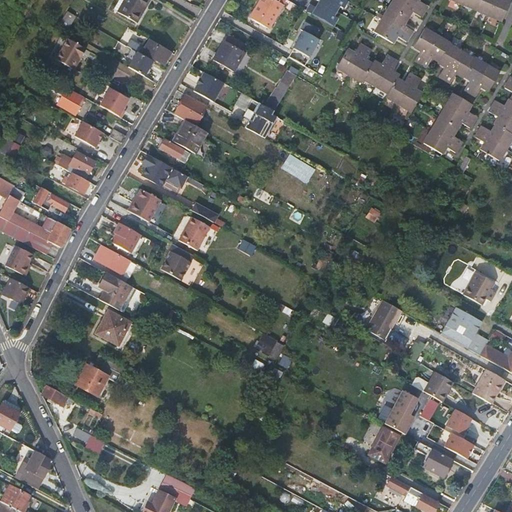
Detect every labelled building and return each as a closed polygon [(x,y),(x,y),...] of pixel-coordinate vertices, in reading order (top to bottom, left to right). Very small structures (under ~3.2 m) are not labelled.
[(148,0),(125,0),(118,13),(136,24),(149,0),(148,0)] [(250,0),(245,9),(272,24),(282,5),(274,0),(250,0)] [(312,6),(308,13),(328,25),(334,28),(338,20),(335,17),(340,7),(344,10),(348,2),(348,1),(345,0),(322,0),(317,9),(312,6)] [(423,17),(426,11),(407,0),(394,0),(390,7),(409,18),(414,11),(423,17)] [(407,0),(426,11),(430,5),(421,0),(407,0)] [(464,0),(463,4),(476,10),(480,0),(464,0)] [(480,0),(476,10),(489,15),(495,0),(480,0)] [(495,0),(489,15),(503,22),(511,2),(506,0),(495,0)] [(405,25),(409,18),(390,7),(383,20),(411,36),(415,31),(405,25)] [(58,25),(66,31),(76,17),(66,12),(58,25)] [(408,42),(411,36),(383,20),(376,33),(394,44),(398,36),(408,42)] [(333,49),(335,51),(345,34),(334,28),(328,25),(327,27),(341,35),(333,49)] [(320,40),(302,31),(293,48),(310,57),(320,40)] [(420,64),(422,66),(439,38),(427,31),(415,50),(422,54),(417,63),(420,64)] [(433,61),(440,65),(451,47),(452,45),(439,38),(422,66),(425,67),(428,69),(433,61)] [(58,56),(74,65),(84,49),(68,39),(58,56)] [(141,55),(153,63),(154,61),(164,66),(172,54),(149,40),(141,55)] [(234,71),(244,52),(224,41),(212,62),(224,69),(226,66),(234,71)] [(350,76),(367,49),(363,46),(361,45),(355,54),(349,50),(338,69),(350,76)] [(444,78),(447,80),(463,54),(451,47),(440,65),(440,66),(446,70),(441,77),(444,78)] [(126,54),(135,59),(137,53),(129,48),(126,54)] [(369,50),(367,49),(350,76),(362,83),(364,81),(373,65),(366,61),(372,52),(369,50)] [(129,68),(144,77),(153,63),(141,55),(137,53),(135,59),(129,68)] [(464,80),(465,79),(475,61),(463,54),(447,80),(451,83),(452,84),(457,76),(464,80)] [(72,69),(74,65),(58,56),(55,60),(72,69)] [(376,62),(373,65),(364,81),(376,88),(392,61),(389,59),(387,58),(382,66),(376,62)] [(469,93),(472,95),(488,67),(476,60),(475,61),(465,79),(471,83),(466,92),(469,93)] [(394,63),(392,61),(376,88),(388,96),(398,81),(400,77),(394,73),(398,65),(394,63)] [(488,67),(472,95),(474,96),(478,99),(483,90),(490,94),(501,75),(488,67)] [(287,71),(266,108),(274,112),(295,76),(287,71)] [(223,83),(205,73),(201,79),(200,79),(197,84),(198,85),(194,92),(213,103),(223,83)] [(404,85),(398,81),(388,96),(387,98),(399,106),(415,78),(413,77),(410,75),(404,85)] [(57,105),(74,114),(83,99),(66,90),(67,88),(61,85),(48,78),(43,86),(62,97),(57,105)] [(419,81),(415,78),(399,106),(411,113),(422,95),(416,92),(421,82),(419,81)] [(110,87),(100,105),(120,116),(130,99),(110,87)] [(175,115),(185,121),(195,126),(207,107),(186,96),(175,115)] [(446,108),(473,124),(475,120),(476,119),(467,113),(471,106),(453,96),(446,108)] [(274,112),(266,108),(252,100),(248,109),(247,109),(243,117),(249,120),(245,128),(266,139),(277,118),(272,116),(274,112)] [(496,106),(493,110),(511,120),(511,103),(510,102),(506,109),(497,104),(496,106)] [(471,127),(473,124),(446,108),(438,120),(457,131),(461,124),(470,129),(471,127)] [(499,120),(495,126),(511,136),(511,120),(493,110),(491,114),(490,115),(499,120)] [(453,139),(457,131),(438,120),(430,134),(458,150),(461,146),(462,144),(453,139)] [(185,121),(174,142),(194,153),(195,153),(206,132),(195,126),(185,121)] [(101,133),(81,122),(74,137),(94,148),(101,133)] [(482,130),(479,134),(507,150),(511,141),(511,136),(495,126),(491,133),(483,129),(482,130)] [(208,134),(222,141),(226,135),(212,127),(208,134)] [(107,137),(121,144),(125,137),(112,129),(107,137)] [(456,154),(458,150),(430,134),(423,146),(442,156),(446,151),(455,155),(456,154)] [(507,150),(479,134),(477,138),(476,140),(484,145),(480,151),(499,163),(507,150)] [(161,149),(180,159),(185,150),(165,140),(161,149)] [(8,157),(15,160),(22,148),(16,144),(9,155),(8,157)] [(185,150),(180,159),(185,161),(190,153),(185,150)] [(55,165),(70,173),(85,181),(94,164),(76,154),(71,163),(72,164),(70,167),(60,162),(62,158),(60,157),(55,165)] [(174,169),(148,155),(142,165),(165,177),(166,177),(167,175),(169,172),(176,175),(180,177),(177,183),(182,186),(189,176),(186,174),(183,173),(174,169)] [(288,155),(281,170),(309,183),(316,167),(288,155)] [(72,164),(71,163),(62,158),(60,162),(70,167),(72,164)] [(177,164),(174,169),(183,173),(186,168),(177,164)] [(460,167),(457,172),(464,175),(467,170),(460,167)] [(84,194),(89,184),(85,181),(70,173),(64,184),(84,194)] [(361,189),(366,180),(361,178),(356,186),(361,189)] [(7,182),(2,191),(0,194),(0,214),(8,199),(13,190),(15,186),(7,182)] [(163,200),(144,189),(136,202),(135,201),(129,210),(150,221),(163,200)] [(8,199),(18,204),(20,205),(25,196),(13,190),(8,199)] [(68,205),(40,190),(32,205),(48,213),(51,206),(65,213),(68,205)] [(52,244),(61,249),(70,231),(58,224),(53,233),(28,220),(14,213),(18,204),(8,199),(0,214),(0,216),(2,218),(35,235),(52,244)] [(196,203),(192,210),(216,221),(219,214),(196,203)] [(14,213),(28,220),(32,211),(20,205),(18,204),(14,213)] [(372,206),(365,217),(376,223),(382,213),(372,206)] [(210,226),(193,217),(181,239),(198,249),(210,226)] [(2,218),(0,221),(0,232),(29,247),(35,235),(2,218)] [(122,223),(119,222),(113,232),(116,234),(122,223)] [(122,223),(116,234),(118,235),(114,242),(130,251),(141,233),(122,223)] [(29,247),(46,255),(52,244),(35,235),(29,247)] [(242,238),(237,249),(251,256),(257,245),(242,238)] [(194,254),(173,242),(169,249),(171,251),(168,256),(162,268),(181,278),(194,254)] [(510,256),(511,251),(511,248),(506,246),(503,252),(510,256)] [(142,266),(130,260),(129,262),(101,247),(94,259),(130,277),(135,269),(139,271),(142,266)] [(29,263),(12,254),(6,266),(23,275),(29,263)] [(101,301),(120,311),(133,287),(114,277),(108,274),(101,288),(106,291),(101,301)] [(495,285),(477,275),(464,296),(483,307),(495,285)] [(30,289),(11,279),(6,290),(25,300),(30,289)] [(25,300),(6,290),(5,292),(12,295),(12,298),(23,303),(25,300)] [(402,313),(383,303),(367,331),(383,339),(392,323),(395,325),(402,313)] [(486,346),(489,342),(477,335),(471,331),(473,328),(482,325),(482,323),(456,309),(442,335),(481,357),(486,346)] [(95,335),(117,347),(130,323),(108,311),(95,335)] [(392,323),(383,339),(386,341),(395,325),(392,323)] [(471,331),(477,335),(482,325),(473,328),(471,331)] [(394,333),(388,343),(404,353),(410,343),(394,333)] [(274,346),(261,339),(256,346),(270,354),(274,346)] [(408,355),(417,360),(426,345),(417,339),(408,355)] [(481,357),(511,374),(511,351),(508,358),(507,358),(486,346),(481,357)] [(99,355),(95,362),(106,368),(110,361),(99,355)] [(287,368),(293,360),(284,355),(279,363),(287,368)] [(95,362),(91,360),(87,367),(85,366),(74,385),(97,397),(112,371),(106,368),(95,362)] [(491,404),(505,380),(488,370),(474,395),(491,404)] [(425,393),(433,397),(444,403),(451,391),(447,389),(451,382),(436,374),(425,393)] [(256,380),(250,377),(248,382),(253,385),(256,380)] [(72,400),(46,386),(41,394),(61,406),(65,401),(69,403),(70,402),(72,400)] [(420,399),(401,389),(383,423),(386,424),(402,433),(406,435),(416,416),(412,414),(420,399)] [(431,398),(420,415),(429,421),(440,404),(431,398)] [(0,425),(9,430),(18,413),(8,408),(9,405),(6,402),(4,406),(0,403),(0,425)] [(464,434),(472,420),(457,411),(454,416),(452,414),(449,418),(452,419),(449,426),(464,434)] [(386,463),(402,433),(386,424),(369,455),(386,463)] [(72,436),(86,444),(90,437),(76,430),(72,436)] [(473,446),(451,434),(444,447),(465,459),(473,446)] [(91,435),(85,448),(100,455),(105,441),(91,435)] [(408,436),(404,444),(413,449),(417,441),(408,436)] [(442,477),(452,460),(417,441),(413,449),(428,457),(423,467),(442,477)] [(35,489),(50,461),(33,451),(31,455),(18,480),(32,488),(35,489)] [(415,508),(421,511),(433,511),(439,504),(391,478),(386,487),(405,497),(407,493),(420,500),(415,508)] [(177,491),(189,498),(194,488),(181,482),(177,491)] [(0,499),(0,501),(19,511),(28,495),(8,485),(0,499)] [(147,511),(165,511),(173,498),(158,490),(151,504),(147,511)] [(407,493),(405,497),(403,501),(415,508),(420,500),(407,493)] [(19,511),(0,501),(0,511),(19,511)] [(141,510),(144,511),(147,511),(151,504),(146,501),(141,510)]
